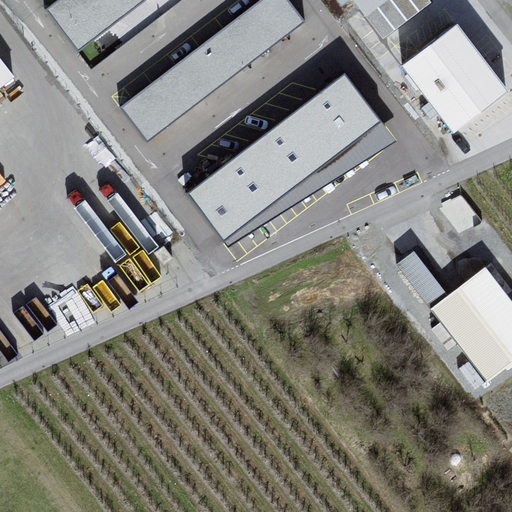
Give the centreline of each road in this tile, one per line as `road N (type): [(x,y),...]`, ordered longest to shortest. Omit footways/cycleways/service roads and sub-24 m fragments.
road 1 (track): [(511,150),(0,382)]
road 2 (unknown): [(342,24),(452,177)]
road 3 (unknown): [(161,155),(237,274)]
